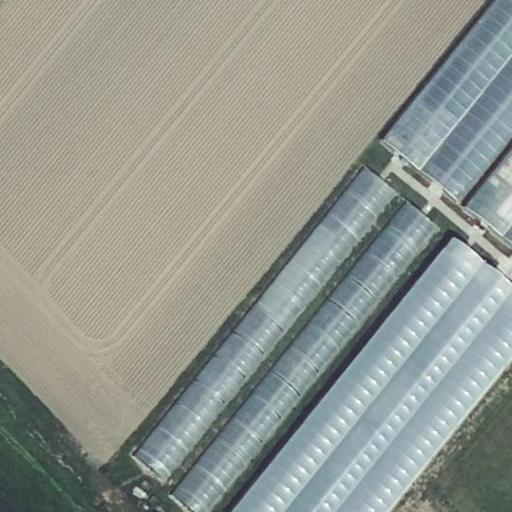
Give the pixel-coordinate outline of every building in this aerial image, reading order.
[(511,0),(499,0),(387,145),(464,205),(511,143),(511,0)] [(511,157),(470,213),(511,244),(511,157)] [(363,165),(142,461),(156,472),(153,476),(171,489),(395,189),(363,165)] [(401,198),(182,503),(194,511),(225,511),(434,221),(401,198)] [(330,394),(363,419),(483,260),(450,235),(330,394)] [(482,319),(500,332),(511,315),(511,281),(496,271),(475,301),(488,310),(482,319)]
